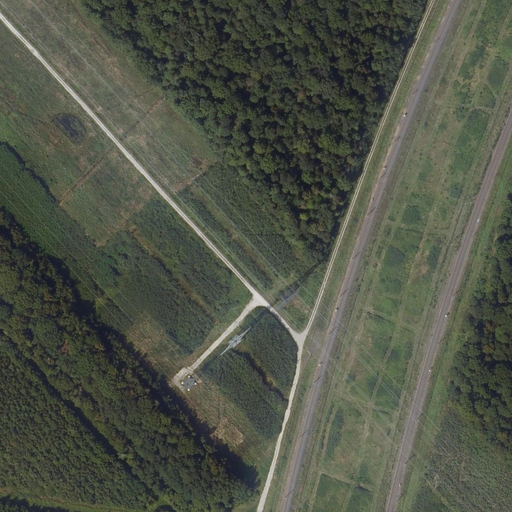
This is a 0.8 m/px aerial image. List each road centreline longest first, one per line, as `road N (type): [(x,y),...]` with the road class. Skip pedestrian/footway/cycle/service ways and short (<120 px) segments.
road 1 (track): [(260,511),(302,343),(432,0)]
road 2 (track): [(0,14),(302,343)]
